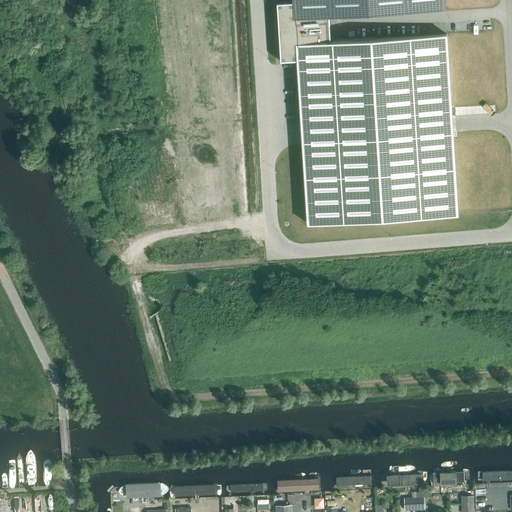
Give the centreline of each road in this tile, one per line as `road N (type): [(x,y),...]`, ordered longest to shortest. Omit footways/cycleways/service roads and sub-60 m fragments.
road 1 (unclassified): [(257,0),(274,250),(511,231)]
road 2 (unknown): [(129,272),(166,390),(178,400),(511,376)]
road 3 (unclassified): [(0,267),(61,397),(77,511)]
